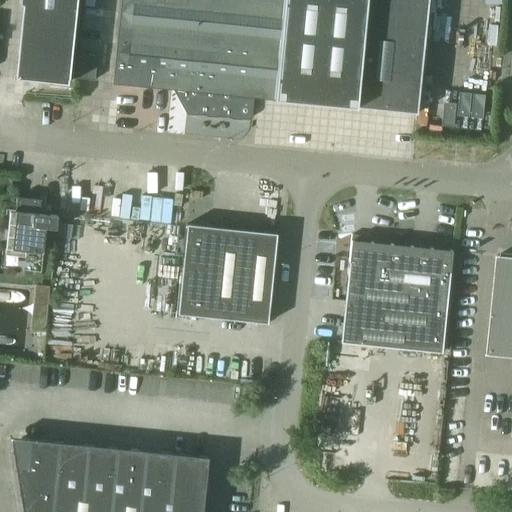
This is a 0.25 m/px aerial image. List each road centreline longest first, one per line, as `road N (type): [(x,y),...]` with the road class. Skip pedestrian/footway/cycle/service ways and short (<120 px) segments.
road 1 (unclassified): [(446,511),(280,496),(311,166)]
road 2 (unclassified): [(16,137),(311,166)]
road 3 (unclassified): [(511,182),(311,166)]
road 4 (unknown): [(0,135),(16,137),(17,0)]
